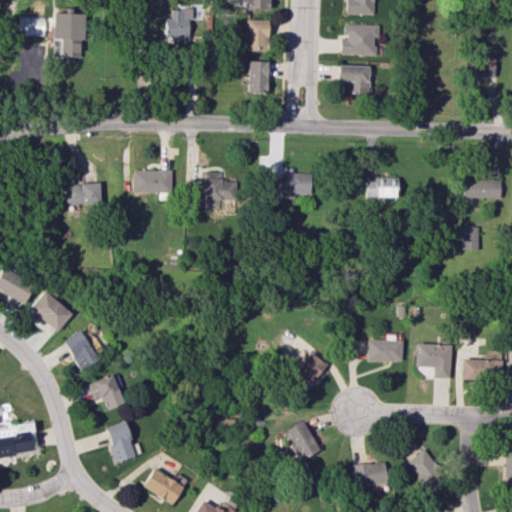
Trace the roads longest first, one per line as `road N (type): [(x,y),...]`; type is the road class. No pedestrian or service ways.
road 1 (residential): [(511,131),(99,122),(0,133)]
road 2 (residential): [(0,333),(38,370),(74,474)]
road 3 (residential): [(298,125),(301,0)]
